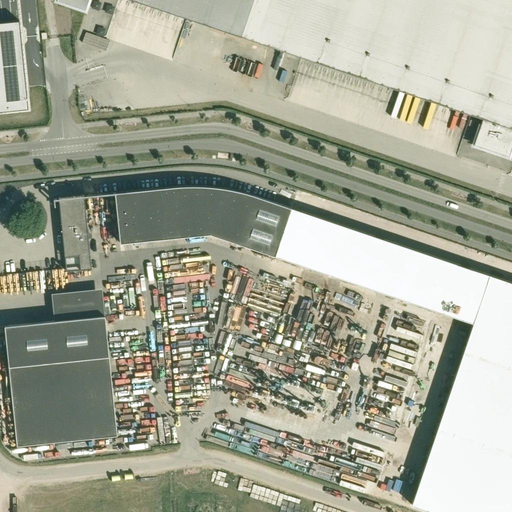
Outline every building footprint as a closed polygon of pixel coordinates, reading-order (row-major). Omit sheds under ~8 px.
[(511,0),(57,0),(57,1),(85,10),(88,0),(133,0),(187,18),(194,21),(207,25),(222,30),(227,32),(240,36),(270,46),(278,49),(296,55),(301,57),(471,115),(483,119),(474,145),(509,157),(511,147),(511,0)] [(19,21),(0,22),(0,111),(28,109),(19,21)] [(135,191),(115,193),(120,243),(210,234),(275,256),(291,208),(253,195),(234,190),(215,187),(206,186),(197,186),(189,186),(181,186),(174,187),(155,188),(135,191)] [(59,201),(56,201),(56,203),(59,203),(66,271),(92,269),(84,194),(59,197),(59,201)] [(511,511),(511,282),(291,208),(275,256),(473,323),(411,505),(433,511),(511,511)] [(97,300),(73,302),(73,308),(98,305),(97,300)] [(54,321),(5,326),(17,446),(117,436),(105,316),(54,321)]
